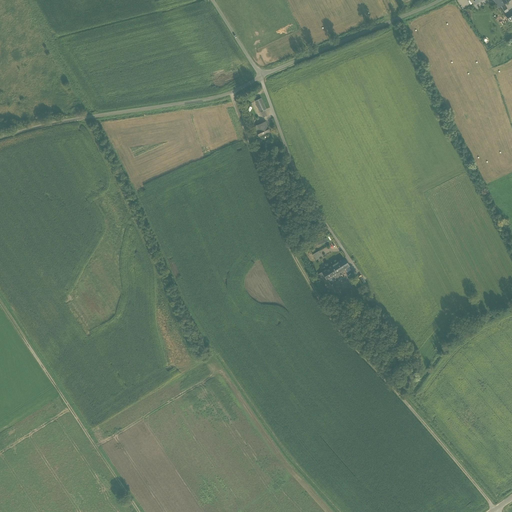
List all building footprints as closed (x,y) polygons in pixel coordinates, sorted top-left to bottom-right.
[(261,98),(255,101),(260,112),(264,110),(266,109),(261,98)] [(260,130),(256,132),(258,136),(270,131),(265,121),(257,125),(260,130)] [(318,250),(313,253),(316,258),(321,255),(318,250)] [(339,262),(344,269),(349,266),(345,258),(339,262)] [(344,269),(339,262),(322,272),(327,280),(328,280),(333,276),(335,279),(341,275),(339,272),(344,269)] [(328,280),(327,280),(322,272),(318,275),(326,288),(331,285),(328,280)] [(326,288),(331,296),(337,292),(332,284),(331,285),(326,288)] [(362,331),(364,334),(372,329),(370,326),(362,331)]
